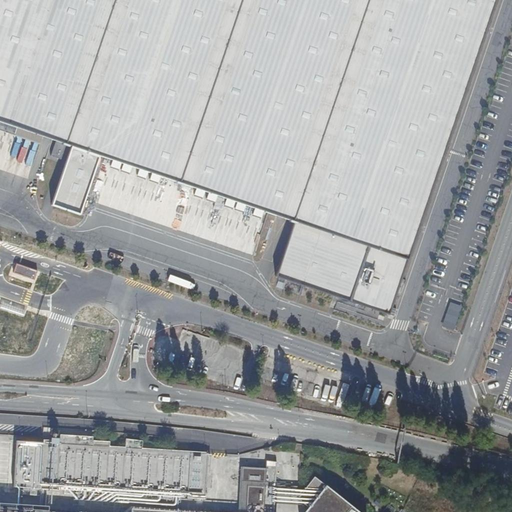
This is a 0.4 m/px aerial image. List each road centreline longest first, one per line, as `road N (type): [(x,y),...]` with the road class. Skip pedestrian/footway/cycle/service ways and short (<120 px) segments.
road 1 (unclassified): [(298,425),(511,471)]
road 2 (unclassified): [(133,415),(263,429),(298,425)]
road 3 (unclassified): [(298,425),(264,412),(136,399)]
